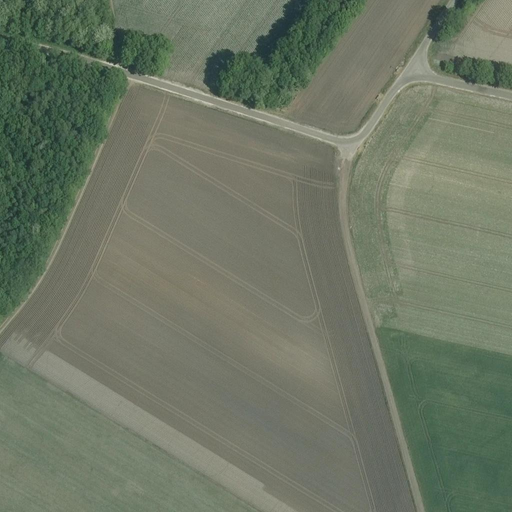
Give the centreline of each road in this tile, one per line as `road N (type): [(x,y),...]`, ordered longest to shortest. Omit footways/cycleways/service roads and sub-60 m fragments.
road 1 (unclassified): [(408,70),(364,133),(346,141),(0,40)]
road 2 (track): [(346,141),(344,221),(419,511)]
road 3 (track): [(0,330),(56,253),(127,75)]
